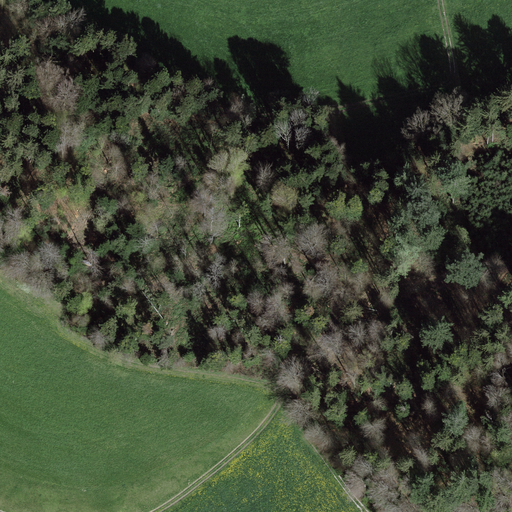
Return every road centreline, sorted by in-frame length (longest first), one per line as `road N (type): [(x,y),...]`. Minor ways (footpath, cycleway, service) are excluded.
road 1 (track): [(511,269),(388,283),(363,298),(304,383),(248,441),(154,511)]
road 2 (track): [(442,0),(465,134),(511,203)]
road 3 (track): [(367,511),(289,398)]
